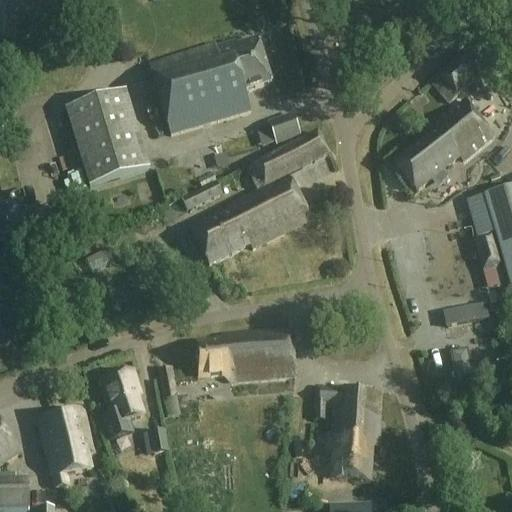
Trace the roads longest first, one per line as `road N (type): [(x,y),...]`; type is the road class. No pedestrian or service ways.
road 1 (residential): [(372,287),(154,333),(0,393)]
road 2 (residential): [(433,511),(372,287)]
road 3 (residential): [(347,155),(406,74),(496,0)]
road 4 (residential): [(347,155),(310,0)]
road 5 (residential): [(372,287),(347,155)]
